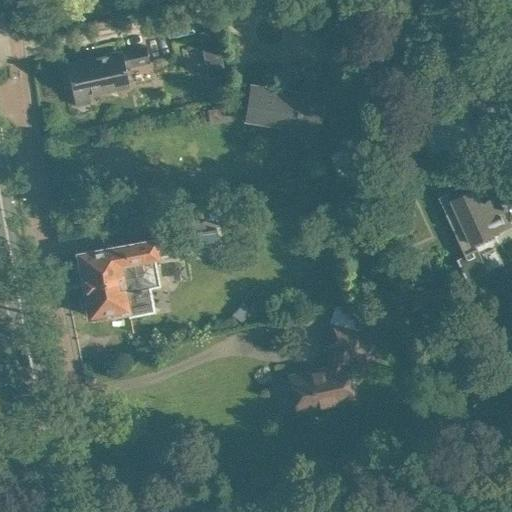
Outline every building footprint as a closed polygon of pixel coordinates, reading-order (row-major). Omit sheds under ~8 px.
[(198,32),(208,78),(225,74),(214,29),(198,32)] [(129,84),(125,66),(149,61),(146,46),(66,64),(75,104),(90,101),(88,93),(129,84)] [(248,112),(246,121),(280,126),(279,138),(306,142),(306,146),(309,146),(310,143),(313,143),(322,86),(304,83),(303,90),(252,82),(252,86),(248,112)] [(479,136),(464,103),(416,125),(431,158),(479,136)] [(209,123),(221,121),(219,107),(207,109),(209,123)] [(344,148),(328,155),(337,176),(364,170),(376,165),(364,139),(344,148)] [(451,200),(470,242),(511,222),(511,163),(490,173),(493,180),(451,200)] [(159,286),(154,257),(183,251),(182,243),(188,242),(187,233),(206,230),(202,210),(181,214),(181,218),(177,218),(177,215),(152,220),(155,239),(96,249),(76,253),(81,280),(80,281),(82,290),(85,289),(89,314),(90,313),(90,316),(95,315),(98,317),(105,315),(107,313),(110,312),(111,315),(128,312),(129,316),(148,312),(153,311),(149,288),(159,286)] [(487,271),(477,249),(464,255),(456,259),(466,281),(487,271)] [(425,252),(405,258),(412,284),(432,278),(425,252)] [(442,286),(409,295),(412,309),(446,301),(442,286)] [(290,401),(295,402),(297,411),(353,399),(346,365),(349,354),(352,355),(359,333),(332,325),(325,347),(332,349),(326,369),(289,377),(291,386),(288,389),(290,401)]
